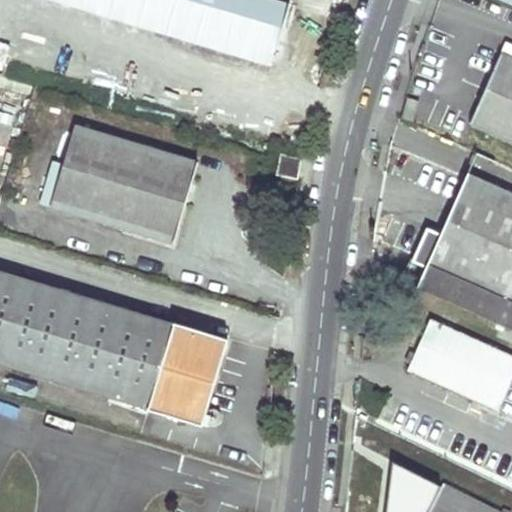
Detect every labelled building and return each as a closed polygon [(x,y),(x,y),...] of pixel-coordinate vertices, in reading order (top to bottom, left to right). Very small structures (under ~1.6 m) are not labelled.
[(68,1),(236,52),(240,40),(272,50),(286,4),(273,0),(43,0),(67,7),(68,1)] [(236,52),(269,62),(272,50),(240,40),(236,52)] [(511,45),(506,43),(471,124),(511,142),(511,45)] [(76,124),(51,207),(171,242),(196,160),(76,124)] [(300,160),(281,155),(277,174),(296,179),(298,169),(300,160)] [(416,288),(511,331),(511,193),(468,174),(440,234),(426,267),(416,288)] [(427,229),(412,262),(426,267),(440,234),(427,229)] [(0,363),(200,424),(225,339),(0,271),(0,363)] [(497,411),(511,378),(511,356),(432,320),(408,371),(497,411)] [(499,511),(444,484),(434,504),(413,494),(414,491),(398,483),(393,510),(397,511),(499,511)]
